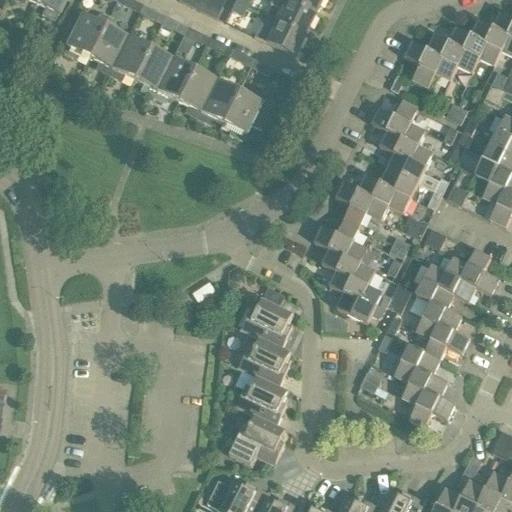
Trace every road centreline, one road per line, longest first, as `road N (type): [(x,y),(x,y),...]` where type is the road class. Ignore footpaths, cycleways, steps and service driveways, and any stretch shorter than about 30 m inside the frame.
road 1 (residential): [(480,409),(443,466),(330,473),(313,465),(305,451),(307,297),(242,261),(229,233)]
road 2 (residential): [(229,233),(303,185),(385,15),(432,0)]
road 3 (tertiary): [(14,511),(47,432),(52,338),(41,268)]
road 4 (residential): [(41,268),(206,244),(229,233)]
